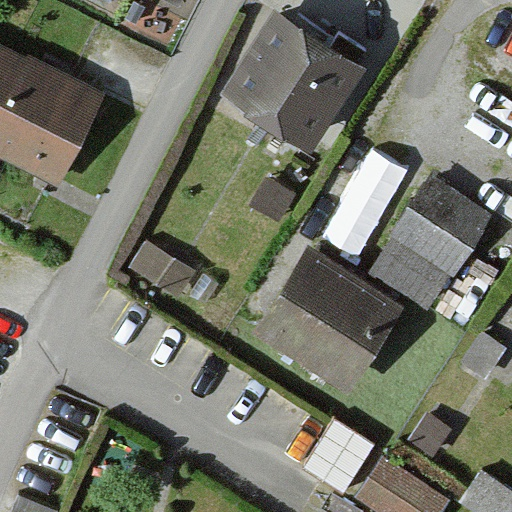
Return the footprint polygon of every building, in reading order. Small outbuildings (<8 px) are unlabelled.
[(361,67),(270,12),(218,98),(309,152),(361,67)] [(0,159),(53,185),(96,96),(0,50),(0,159)] [(485,217),(420,179),(385,239),(389,241),(369,275),(425,307),(444,275),(449,278),(485,217)] [(249,209),(272,222),(287,196),(263,183),(249,209)] [(174,300),(189,275),(143,247),(128,271),(174,300)] [(346,393),(401,306),(308,247),(252,333),(346,393)] [(459,364),(477,375),(495,348),(476,336),(459,364)] [(308,456),(349,480),(377,432),(337,408),(308,456)] [(404,446),(430,462),(449,430),(423,414),(404,446)] [(376,511),(434,511),(443,499),(379,457),(353,497),(376,511)] [(467,511),(507,511),(511,505),(511,497),(478,475),(457,505),(467,511)] [(352,511),(328,500),(322,511),(352,511)]
